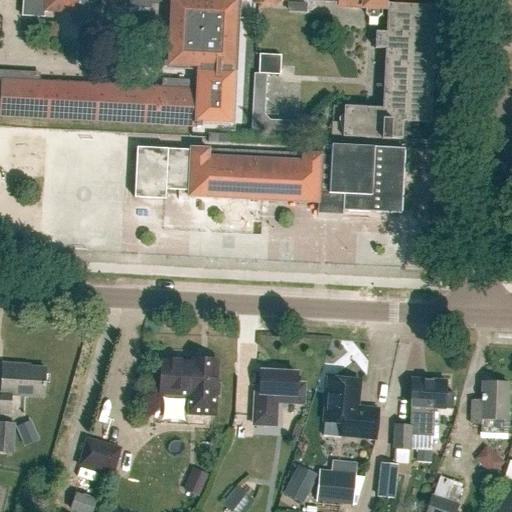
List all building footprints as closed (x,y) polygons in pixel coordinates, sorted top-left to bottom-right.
[(24,0),(23,16),(45,17),(45,10),(73,12),(72,23),(93,24),(94,0),(130,0),(130,7),(150,8),(150,1),(160,2),(160,0),(174,0),(173,30),(165,30),(159,35),(158,56),(163,61),(233,65),(236,0),(24,0)] [(387,8),(404,5),(405,0),(421,1),(420,0),(338,0),(338,3),(338,6),(365,7),(365,14),(369,18),(377,19),(381,15),(382,8),(384,8),(387,8)] [(436,7),(404,5),(387,8),(386,33),(376,32),(375,49),(385,49),(382,109),(344,107),(342,137),(381,139),(381,140),(390,140),(401,140),(401,139),(429,141),(430,141),(431,140),(432,139),(433,138),(433,137),(433,136),(433,135),(432,133),(431,132),(429,132),(412,128),(412,122),(430,123),(436,7)] [(259,55),(258,74),(266,74),(280,75),(280,56),(259,55)] [(258,74),(255,74),(252,131),(309,133),(310,122),(270,120),(265,114),(266,74),(258,74)] [(39,82),(40,78),(0,76),(0,75),(0,116),(37,118),(39,82)] [(162,88),(162,85),(40,78),(39,82),(37,118),(161,124),(163,88),(162,88)] [(163,88),(161,124),(200,126),(236,127),(236,126),(248,127),(249,107),(237,106),(237,99),(201,98),(200,119),(195,118),(197,82),(191,81),(186,82),(182,83),(177,83),(173,81),(162,80),(162,85),(162,88),(163,88)] [(401,214),(404,150),(404,149),(331,145),(330,157),(320,156),(320,155),(302,154),(302,162),(208,157),(208,149),(190,148),(190,152),(136,149),(134,198),(162,199),(162,188),(188,189),(188,196),(342,204),(342,211),(401,214)] [(180,360),(176,356),(169,355),(165,359),(161,359),(159,396),(187,397),(186,414),(214,416),(215,395),(218,395),(219,385),(216,385),(217,361),(189,359),(189,361),(180,360)] [(43,397),(45,368),(20,367),(20,365),(2,364),(0,389),(0,413),(9,414),(10,395),(43,397)] [(303,401),(303,386),(301,385),(296,384),(296,373),(260,371),(259,393),(254,393),(253,425),(275,426),(276,402),(300,403),(303,401)] [(359,381),(328,378),(323,422),(322,437),(340,438),(340,435),(375,439),(378,410),(362,408),(362,411),(356,410),(359,381)] [(393,426),(392,449),(431,451),(433,408),(452,409),(453,393),(445,393),(445,381),(411,379),(410,407),(409,427),(393,426)] [(506,434),(508,384),(482,383),(481,401),(471,400),(470,424),(480,424),(480,433),(506,434)] [(0,452),(12,453),(14,423),(0,422),(0,452)] [(23,446),(37,439),(32,426),(17,433),(23,446)] [(112,476),(120,447),(84,438),(76,467),(112,476)] [(393,499),(396,465),(379,463),(375,497),(393,499)] [(197,496),(206,474),(191,468),(182,490),(197,496)] [(351,506),(354,473),(317,470),(314,502),(351,506)] [(303,501),(313,483),(293,472),(283,491),(303,501)] [(511,511),(511,483),(502,480),(492,511),(511,511)] [(234,490),(222,505),(230,511),(242,511),(250,502),(234,490)] [(77,511),(90,511),(95,500),(76,494),(70,510),(77,511)] [(431,495),(424,511),(455,511),(458,504),(456,503),(432,495),(431,495)]
